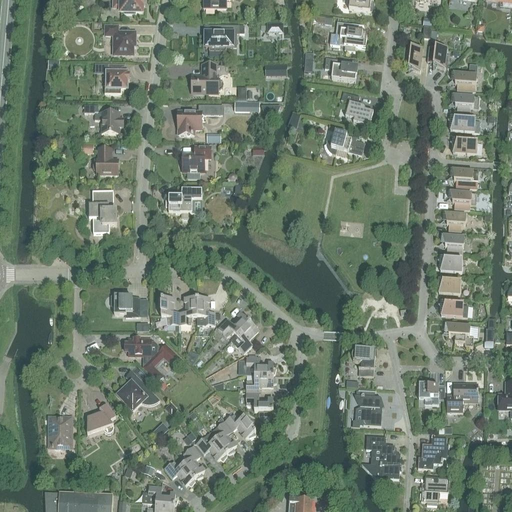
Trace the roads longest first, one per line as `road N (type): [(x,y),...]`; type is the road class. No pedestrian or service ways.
road 1 (residential): [(140,271),(149,122),(169,0)]
road 2 (residential): [(199,511),(291,433),(305,336)]
road 3 (residential): [(140,271),(221,272),(305,336)]
road 4 (residential): [(408,511),(412,439),(390,336)]
road 5 (residential): [(418,332),(432,161)]
